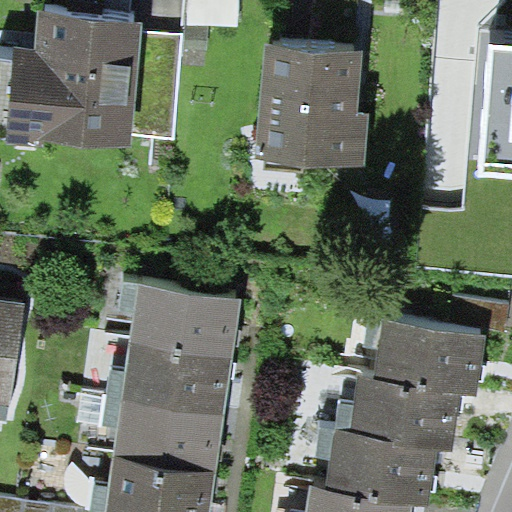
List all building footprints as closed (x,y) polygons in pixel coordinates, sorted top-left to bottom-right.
[(39,4),(35,49),(0,46),(0,108),(31,110),(30,127),(119,133),(127,10),(39,4)] [(297,148),(339,150),(356,152),(359,106),(342,105),(347,41),(266,35),(258,145),(257,162),(296,165),(297,148)] [(506,106),(504,145),(511,145),(511,42),(511,43),(510,50),(466,47),(462,103),(506,106)] [(139,276),(130,335),(225,348),(233,290),(139,276)] [(447,293),(443,321),(381,312),(372,370),(453,382),(466,384),(475,326),(499,329),(503,302),(447,293)] [(19,300),(0,297),(0,392),(5,393),(19,300)] [(130,335),(122,393),(216,407),(225,348),(130,335)] [(359,368),(350,426),(430,438),(444,440),(453,382),(372,370),(359,368)] [(122,393),(114,451),(209,465),(216,407),(122,393)] [(335,424),(327,482),(404,494),(421,496),(430,438),(350,426),(335,424)] [(114,451),(106,509),(123,511),(201,511),(209,465),(114,451)] [(310,480),(305,511),(401,511),(404,494),(327,482),(310,480)] [(18,511),(21,497),(0,493),(0,511),(18,511)] [(47,511),(49,501),(21,497),(18,511),(47,511)] [(76,511),(77,505),(49,501),(47,511),(76,511)]
